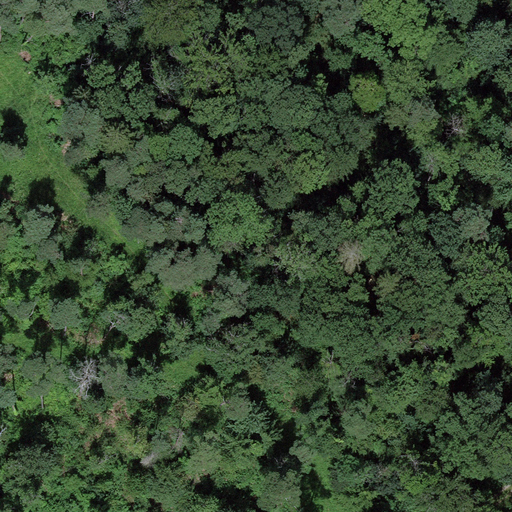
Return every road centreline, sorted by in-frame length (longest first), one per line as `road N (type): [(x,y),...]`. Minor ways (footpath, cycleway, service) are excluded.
road 1 (track): [(487,510),(478,459),(464,437),(339,377),(242,361),(93,357)]
road 2 (track): [(511,259),(363,0)]
